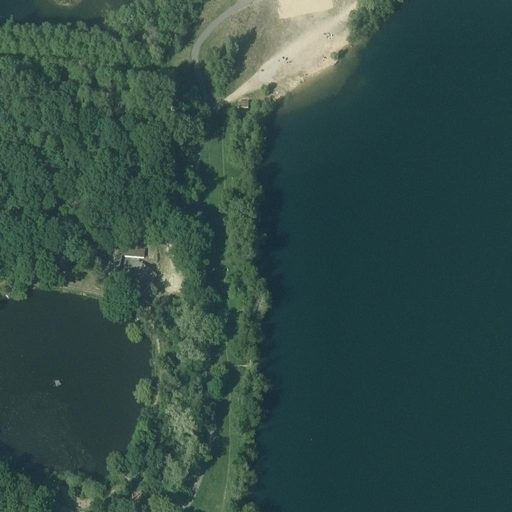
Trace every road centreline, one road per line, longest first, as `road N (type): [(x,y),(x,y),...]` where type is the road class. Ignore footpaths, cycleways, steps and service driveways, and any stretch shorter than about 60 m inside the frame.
road 1 (track): [(250,0),(199,40),(193,55),(202,87),(194,138),(210,420),(181,511)]
road 2 (track): [(0,167),(127,192),(133,212),(200,228)]
